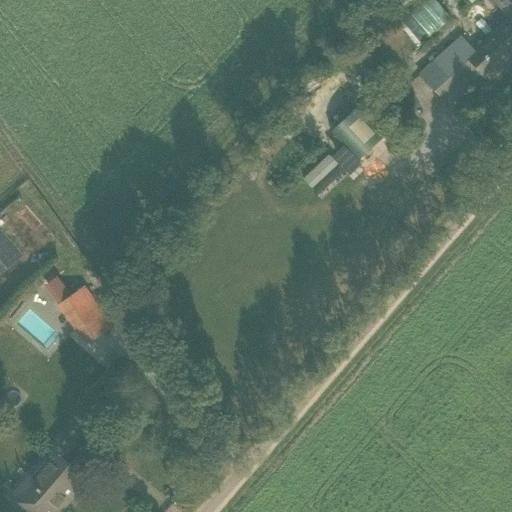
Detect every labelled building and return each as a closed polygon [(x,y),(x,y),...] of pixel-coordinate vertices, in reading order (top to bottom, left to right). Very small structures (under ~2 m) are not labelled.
[(419,0),(398,19),(421,44),(450,17),(434,0),(419,0)] [(509,19),(511,23),(511,0),(491,0),(509,20),(509,19)] [(474,67),(485,79),(511,55),(511,23),(509,19),(509,20),(473,51),(461,38),(419,75),(439,98),(474,67)] [(359,107),(328,135),(355,164),(386,136),(359,107)] [(102,313),(85,289),(78,293),(78,292),(58,306),(86,345),(106,331),(96,317),(102,313)] [(114,325),(123,319),(109,299),(100,306),(114,325)] [(36,471),(15,495),(34,511),(60,511),(68,503),(67,502),(85,481),(69,468),(95,438),(75,420),(33,468),(36,471)]
